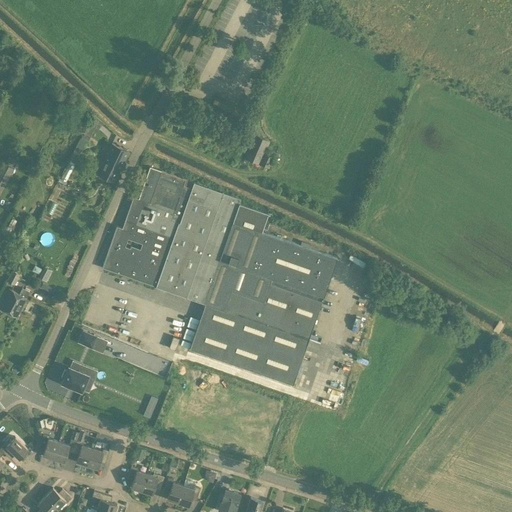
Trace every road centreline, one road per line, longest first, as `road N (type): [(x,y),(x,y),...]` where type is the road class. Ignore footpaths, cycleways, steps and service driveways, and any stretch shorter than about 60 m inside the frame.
road 1 (unclassified): [(27,393),(215,0)]
road 2 (tertiary): [(268,476),(123,430)]
road 3 (residential): [(0,492),(26,464),(109,485)]
